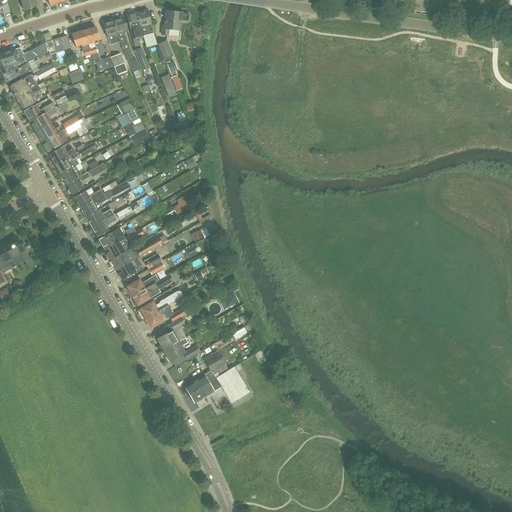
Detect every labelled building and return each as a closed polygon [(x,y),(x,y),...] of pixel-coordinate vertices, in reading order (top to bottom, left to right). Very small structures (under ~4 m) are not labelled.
[(20,0),(24,9),(36,6),(34,1),(33,0),(20,0)] [(151,24),(147,9),(136,12),(143,38),(143,37),(143,35),(153,33),(150,25),(151,24)] [(162,27),(161,35),(167,35),(167,29),(179,30),(180,22),(187,22),(189,21),(189,15),(188,14),(182,13),(165,11),(164,27),(162,27)] [(143,38),(136,12),(126,15),(135,47),(140,46),(139,42),(140,38),(143,38)] [(122,16),(112,19),(117,34),(119,42),(122,50),(123,50),(128,63),(129,62),(133,73),(140,70),(136,59),(133,60),(129,48),(123,32),(127,31),(122,16)] [(117,34),(112,19),(102,22),(107,38),(110,45),(119,42),(117,34)] [(99,39),(95,27),(83,31),(91,54),(97,52),(94,43),(94,42),(94,41),(99,39)] [(91,54),(83,31),(71,35),(75,47),(81,45),(81,47),(85,45),(86,49),(83,50),(85,56),(91,54)] [(50,32),(43,34),(45,41),(51,40),(50,32)] [(60,38),(63,50),(71,48),(67,36),(60,38)] [(61,51),(63,50),(60,38),(52,40),(56,53),(61,51)] [(59,61),(58,61),(56,53),(52,40),(45,43),(47,52),(48,51),(52,63),(59,61)] [(157,44),(164,60),(173,56),(167,40),(157,44)] [(17,68),(17,67),(16,65),(24,61),(26,63),(27,63),(33,60),(37,57),(47,52),(45,43),(33,49),(28,52),(23,54),(20,48),(0,53),(0,66),(4,64),(5,66),(7,64),(10,70),(14,68),(15,69),(17,68)] [(141,48),(135,51),(139,63),(146,61),(141,48)] [(127,71),(124,64),(124,63),(121,54),(110,58),(114,68),(114,67),(117,75),(127,71)] [(113,68),(109,57),(101,59),(102,62),(96,64),(99,72),(113,68)] [(4,64),(0,66),(0,71),(7,83),(19,75),(20,76),(28,71),(31,70),(27,63),(26,63),(17,68),(15,69),(14,68),(10,70),(7,64),(5,66),(4,64)] [(68,66),(70,72),(78,69),(76,63),(68,66)] [(167,65),(170,73),(175,71),(172,63),(167,65)] [(52,65),(36,73),(39,80),(56,72),(52,65)] [(72,73),(76,83),(84,79),(79,69),(72,73)] [(16,98),(37,86),(30,75),(9,87),(16,98)] [(177,95),(169,75),(161,78),(169,98),(177,95)] [(39,90),(37,86),(16,98),(22,109),(43,97),(39,90)] [(144,89),(148,101),(153,99),(150,87),(144,89)] [(58,106),(68,102),(65,96),(55,101),(58,106)] [(116,105),(121,115),(134,109),(129,98),(116,105)] [(68,102),(58,106),(59,106),(61,112),(77,105),(74,99),(68,102)] [(35,105),(24,112),(30,122),(55,107),(52,103),(38,111),(35,105)] [(55,107),(30,122),(35,132),(51,123),(48,118),(58,112),(55,107)] [(135,109),(126,114),(131,123),(140,118),(135,109)] [(179,123),(177,124),(171,109),(167,110),(172,124),(176,138),(177,137),(176,134),(189,129),(183,113),(176,116),(179,123)] [(78,120),(75,116),(62,124),(64,128),(78,120)] [(78,120),(64,128),(66,132),(73,129),(74,131),(86,124),(83,118),(78,120)] [(137,132),(144,128),(140,121),(134,125),(137,132)] [(51,123),(35,132),(41,142),(62,130),(59,126),(54,129),(51,123)] [(176,138),(172,124),(163,127),(169,140),(176,138)] [(169,140),(163,127),(158,129),(162,142),(169,140)] [(139,143),(150,137),(145,128),(144,128),(137,132),(134,134),(139,143)] [(64,134),(62,130),(41,142),(47,152),(63,143),(68,140),(64,134)] [(159,135),(152,138),(156,147),(163,143),(159,135)] [(154,149),(149,139),(140,144),(145,154),(154,149)] [(93,143),(87,146),(85,141),(75,146),(78,151),(93,143)] [(93,143),(78,151),(81,158),(96,149),(93,143)] [(67,151),(64,146),(49,155),(54,164),(75,153),(72,148),(67,151)] [(75,153),(54,164),(60,175),(80,163),(81,163),(77,156),(75,153)] [(185,160),(188,169),(197,166),(193,157),(185,160)] [(80,163),(60,175),(66,185),(87,173),(84,168),(83,168),(80,163)] [(103,164),(89,171),(92,177),(106,170),(103,164)] [(87,173),(66,185),(72,195),(84,188),(80,182),(89,177),(87,173)] [(175,177),(177,184),(191,180),(189,174),(175,177)] [(126,181),(117,186),(117,185),(114,187),(110,190),(112,195),(128,186),(126,181)] [(103,194),(100,189),(88,196),(85,191),(73,197),(79,207),(100,196),(103,194)] [(176,200),(179,204),(173,207),(177,215),(203,202),(196,189),(176,200)] [(103,194),(100,196),(79,207),(85,217),(96,211),(94,206),(98,204),(106,200),(103,194)] [(134,211),(141,209),(139,202),(131,204),(134,211)] [(124,207),(125,208),(116,213),(119,219),(132,211),(129,205),(124,207)] [(102,214),(96,211),(85,217),(91,228),(114,215),(110,209),(102,214)] [(116,219),(114,215),(91,228),(97,238),(108,231),(105,225),(116,219)] [(129,236),(135,232),(133,227),(126,231),(128,236),(129,236)] [(125,238),(119,228),(98,240),(104,250),(125,238)] [(129,236),(128,236),(131,242),(144,234),(141,229),(135,232),(129,236)] [(201,232),(192,237),(194,242),(204,237),(201,232)] [(0,253),(1,255),(0,255),(0,268),(3,274),(15,266),(11,259),(25,251),(16,237),(9,241),(4,244),(0,245),(0,253)] [(125,238),(104,250),(110,260),(126,251),(123,246),(128,243),(125,238)] [(158,238),(136,251),(139,257),(162,244),(158,238)] [(191,245),(185,249),(189,257),(196,254),(191,245)] [(126,251),(110,260),(116,270),(137,258),(131,248),(126,251)] [(212,266),(223,261),(218,249),(210,253),(212,258),(209,259),(212,266)] [(161,260),(158,254),(144,262),(147,268),(161,260)] [(143,269),(137,258),(116,270),(122,280),(136,272),(136,273),(143,269)] [(164,259),(161,261),(161,260),(147,268),(148,269),(152,275),(164,268),(164,267),(167,265),(164,259)] [(181,275),(178,277),(175,271),(158,281),(158,280),(131,296),(134,300),(131,301),(134,306),(136,305),(137,306),(150,298),(148,294),(158,288),(159,290),(173,282),(173,281),(177,278),(180,282),(184,280),(181,275)] [(139,279),(126,287),(127,288),(125,289),(128,294),(129,293),(131,296),(158,280),(155,275),(141,283),(139,279)] [(237,290),(235,287),(221,294),(228,308),(238,302),(233,292),(237,290)] [(7,288),(0,290),(0,295),(1,299),(10,295),(7,288)] [(139,309),(139,310),(137,312),(140,316),(142,315),(144,319),(168,305),(183,296),(180,291),(176,292),(159,302),(159,303),(155,306),(152,302),(139,309)] [(173,314),(168,305),(144,319),(150,328),(169,317),(172,323),(190,312),(186,306),(173,314)] [(197,309),(183,317),(187,324),(201,316),(197,309)] [(169,332),(161,336),(156,339),(160,346),(162,349),(163,351),(185,338),(186,337),(180,326),(184,324),(181,318),(166,327),(169,332)] [(236,339),(247,333),(245,328),(233,334),(236,339)] [(188,342),(185,338),(163,351),(170,362),(182,355),(185,360),(200,351),(197,346),(185,352),(182,346),(188,342)] [(210,371),(203,375),(203,374),(184,386),(189,394),(213,379),(215,378),(213,373),(226,366),(217,351),(203,359),(210,371)] [(215,378),(213,379),(189,394),(194,403),(221,387),(231,404),(249,392),(234,367),(216,378),(215,378)]
